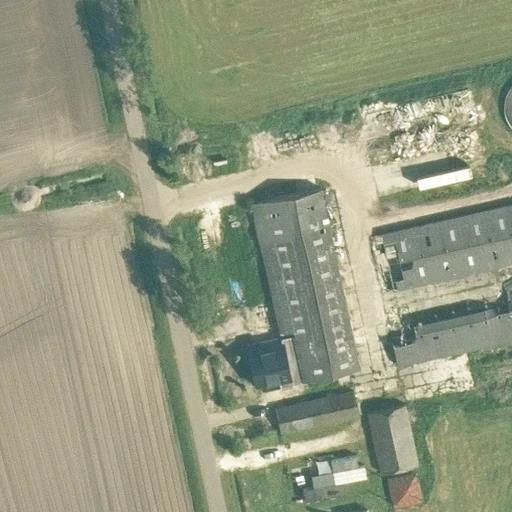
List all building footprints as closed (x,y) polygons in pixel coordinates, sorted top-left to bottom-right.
[(244,346),(253,386),(259,385),(261,391),(358,369),(317,190),(247,205),(277,339),(244,346)] [(382,285),(511,260),(511,199),(371,226),(382,285)] [(398,357),(511,336),(511,274),(504,276),(509,301),(405,321),(401,303),(389,305),(398,357)] [(283,429),(362,411),(357,387),(278,404),(283,429)] [(366,411),(379,472),(418,464),(406,403),(366,411)] [(394,502),(424,499),(421,469),(391,472),(394,502)]
